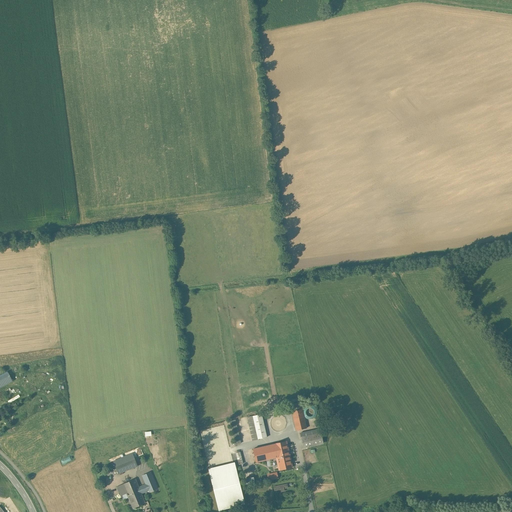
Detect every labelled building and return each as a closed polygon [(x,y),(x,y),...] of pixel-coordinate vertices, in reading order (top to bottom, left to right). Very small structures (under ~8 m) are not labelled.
[(7,372),(0,376),(0,387),(12,381),(7,372)] [(302,413),(293,415),(296,431),(305,428),(302,413)] [(261,414),(253,416),(258,434),(260,434),(261,436),(265,434),(261,414)] [(241,443),(236,419),(230,421),(235,445),(241,443)] [(321,433),(301,438),(303,448),(323,443),(321,433)] [(286,442),(273,445),(276,457),(277,459),(290,456),(286,442)] [(273,445),(253,449),(256,462),(276,457),(273,445)] [(77,457),(74,452),(65,456),(68,462),(77,457)] [(290,456),(277,459),(279,470),(292,467),(290,456)] [(134,458),(115,466),(118,473),(137,466),(134,458)] [(235,462),(208,468),(217,511),(244,505),(235,462)] [(135,479),(123,484),(126,493),(127,496),(132,494),(133,497),(141,493),(148,490),(149,492),(157,489),(150,473),(143,476),(146,485),(139,488),(135,479)] [(287,483),(273,486),(274,491),(280,489),(281,492),(284,491),(284,488),(288,488),(287,483)] [(123,484),(117,487),(120,494),(126,492),(126,493),(123,484)] [(141,493),(133,497),(132,494),(127,496),(133,508),(145,503),(141,493)]
